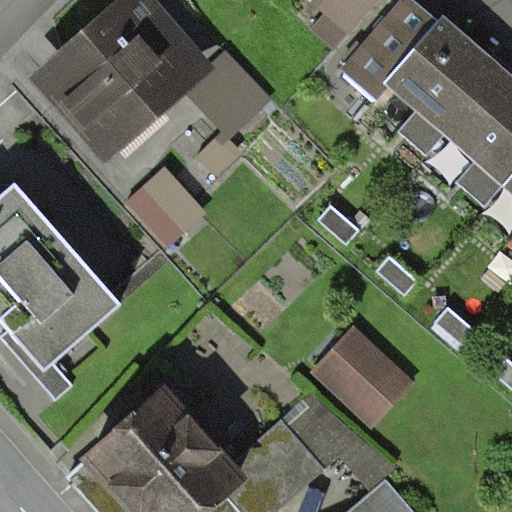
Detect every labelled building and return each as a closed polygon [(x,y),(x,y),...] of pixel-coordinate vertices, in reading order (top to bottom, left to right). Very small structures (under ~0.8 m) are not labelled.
[(484,206),(504,183),(511,174),(511,88),(502,80),(488,68),(409,0),(407,0),(352,64),(343,74),(374,101),(390,83),(418,107),(396,132),(424,157),(446,131),(477,158),(456,182),(484,206)] [(136,1),(46,77),(111,155),(135,135),(129,128),(196,71),(167,37),(136,1)] [(0,325),(13,342),(41,374),(117,307),(12,184),(0,194),(0,325)] [(329,207),(317,221),(346,246),(359,232),(329,207)] [(388,257),(376,271),(405,296),(417,282),(388,257)] [(446,309),(434,323),(463,348),(475,334),(446,309)] [(310,377),(370,432),(409,389),(349,334),(310,377)] [(511,366),(505,360),(493,375),(511,391),(511,366)] [(161,396),(67,479),(96,511),(278,511),(324,472),(280,422),(226,470),(161,396)]
